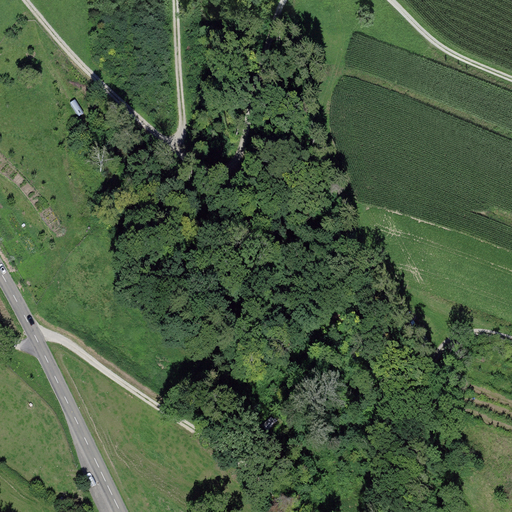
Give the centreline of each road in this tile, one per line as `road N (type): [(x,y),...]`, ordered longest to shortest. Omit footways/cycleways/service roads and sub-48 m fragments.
road 1 (track): [(0,335),(30,346),(48,334),(71,346),(242,465),(284,511)]
road 2 (tertiary): [(129,511),(0,273)]
road 3 (track): [(423,511),(427,375),(456,337),(511,340)]
road 4 (track): [(286,0),(238,163),(215,174),(182,154)]
road 5 (track): [(182,154),(76,59),(25,0)]
road 6 (track): [(176,0),(182,154)]
road 7 (track): [(511,80),(465,62),(390,0)]
